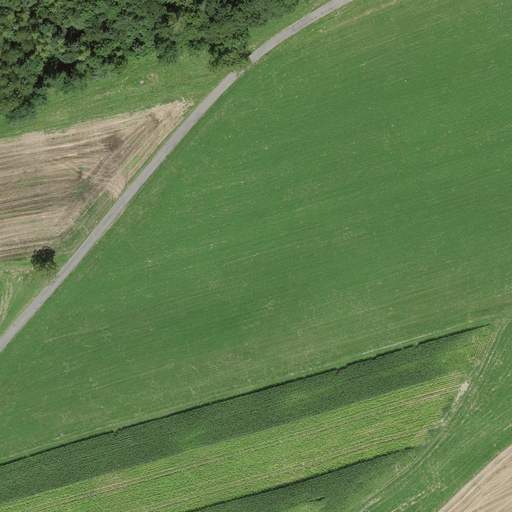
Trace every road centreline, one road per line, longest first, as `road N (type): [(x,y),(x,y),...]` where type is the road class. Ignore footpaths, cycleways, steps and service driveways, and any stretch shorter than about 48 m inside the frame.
road 1 (track): [(511,300),(344,357),(0,452)]
road 2 (unclassified): [(0,346),(223,84),(274,41),(344,0)]
